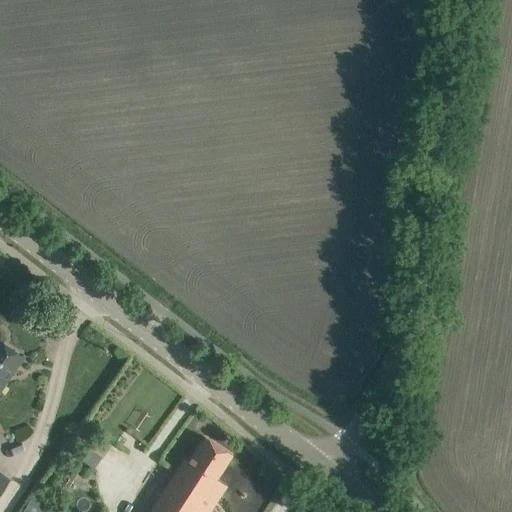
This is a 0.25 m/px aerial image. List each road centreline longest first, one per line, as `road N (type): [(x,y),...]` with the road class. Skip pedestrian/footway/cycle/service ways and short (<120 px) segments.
road 1 (unclassified): [(322,467),(409,344),(466,0)]
road 2 (tertiary): [(322,467),(0,218)]
